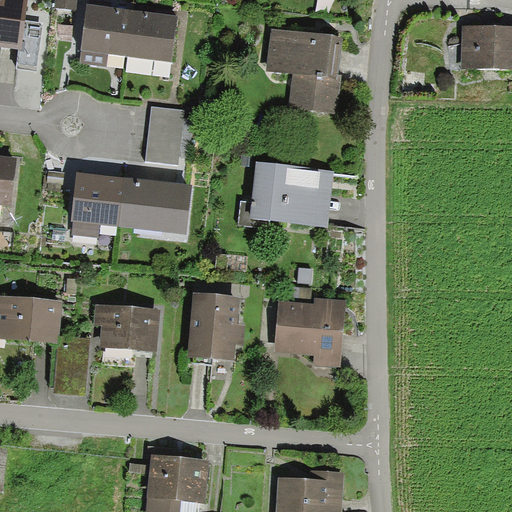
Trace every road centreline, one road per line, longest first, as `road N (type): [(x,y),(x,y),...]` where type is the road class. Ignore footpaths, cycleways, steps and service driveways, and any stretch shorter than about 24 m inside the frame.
road 1 (residential): [(386,0),(372,171),(375,447)]
road 2 (residential): [(0,416),(375,447)]
